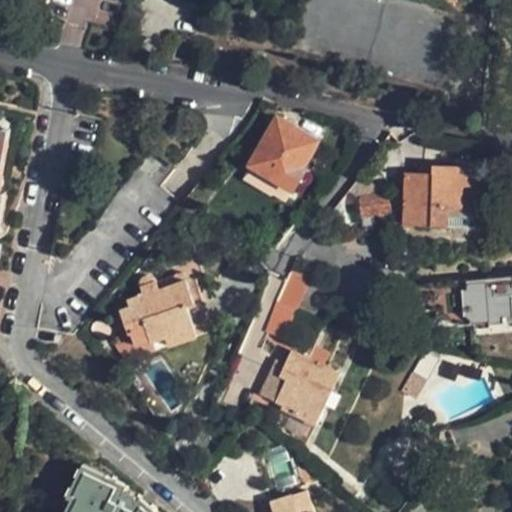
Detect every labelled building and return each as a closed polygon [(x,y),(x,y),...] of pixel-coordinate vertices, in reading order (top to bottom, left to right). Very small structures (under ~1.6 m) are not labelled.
[(274,122),(292,132),(294,127),(277,118),(274,122)] [(191,149),(165,128),(156,138),(134,121),(52,220),(50,228),(47,256),(63,260),(150,152),(173,170),(191,149)] [(314,144),(292,132),(274,122),(247,165),(289,190),(303,171),(299,168),(314,144)] [(463,190),(471,190),(470,172),(436,172),(435,180),(406,180),(407,230),(448,231),(448,221),(449,212),(463,212),(463,190)] [(471,221),(471,190),(463,190),(463,212),(449,212),(448,221),(471,221)] [(388,223),(388,205),(361,206),(361,225),(388,223)] [(511,320),(511,277),(418,286),(418,291),(419,312),(452,310),(452,313),(453,316),(459,320),(473,318),(478,323),(494,322),(495,330),(504,330),(504,321),(511,320)] [(159,301),(186,289),(182,281),(154,293),(159,301)] [(195,312),(186,289),(159,301),(154,293),(153,292),(152,289),(148,289),(145,290),(143,294),(149,309),(121,320),(132,345),(148,338),(154,352),(170,345),(195,334),(187,315),(195,312)] [(284,340),(297,313),(278,304),(265,332),(284,340)] [(195,334),(170,345),(175,355),(199,344),(195,334)] [(314,418),(337,367),(296,347),(283,376),(291,380),(280,402),(314,418)] [(188,466),(203,436),(182,427),(173,445),(188,466)] [(158,511),(150,504),(144,511),(132,501),(133,498),(133,495),(131,491),(128,491),(123,493),(127,484),(82,463),(65,497),(70,500),(64,511),(158,511)] [(299,511),(301,511),(314,508),(308,490),(293,494),(299,511)] [(314,511),(314,508),(301,511),(299,511),(293,494),(274,500),(277,511),(314,511)]
